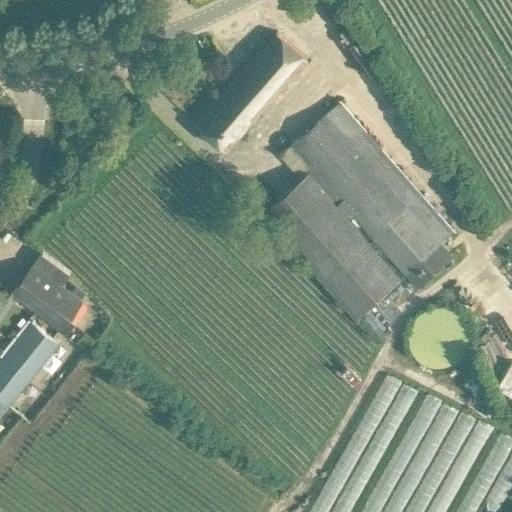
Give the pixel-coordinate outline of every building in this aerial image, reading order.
[(307,17),(332,6),(329,0),(320,0),(303,7),(307,17)] [(308,57),(278,30),(197,121),(227,148),(308,57)] [(267,205),(263,209),(284,234),(355,316),(400,277),(348,216),(352,212),(416,287),(452,257),(449,254),(439,242),(452,230),(430,204),(416,215),(369,159),(382,148),(382,147),(341,100),(328,112),(292,142),(313,166),(301,176),(267,205)] [(38,257),(34,263),(47,273),(52,267),(43,260),(38,257)] [(81,298),(50,275),(47,273),(34,263),(15,288),(61,324),(81,298)] [(0,412),(58,341),(32,319),(0,358),(0,412)] [(511,359),(497,383),(511,392),(511,359)] [(401,378),(335,507),(345,511),(350,511),(415,386),(401,378)] [(418,511),(395,511),(450,403),(435,396),(377,511),(499,511),(511,487),(511,433),(500,428),(477,474),(478,458),(495,424),(482,417),(466,416),(418,511)]
